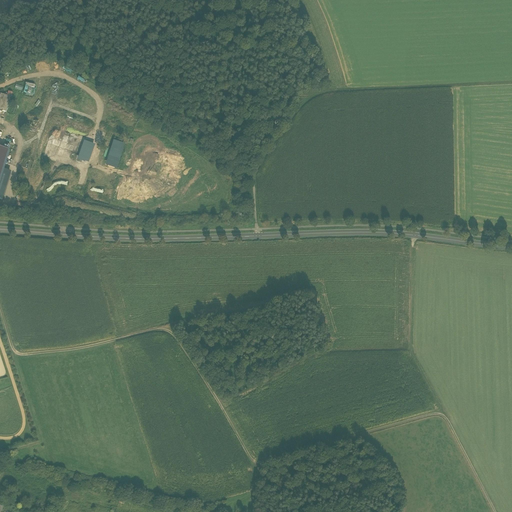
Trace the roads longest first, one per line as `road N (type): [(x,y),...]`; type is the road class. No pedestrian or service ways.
road 1 (track): [(0,306),(15,355),(170,326),(252,463),(442,410),(495,511)]
road 2 (tertiary): [(0,229),(110,237),(381,232),(511,247)]
road 3 (track): [(294,0),(326,92),(306,98),(251,174),(257,234)]
